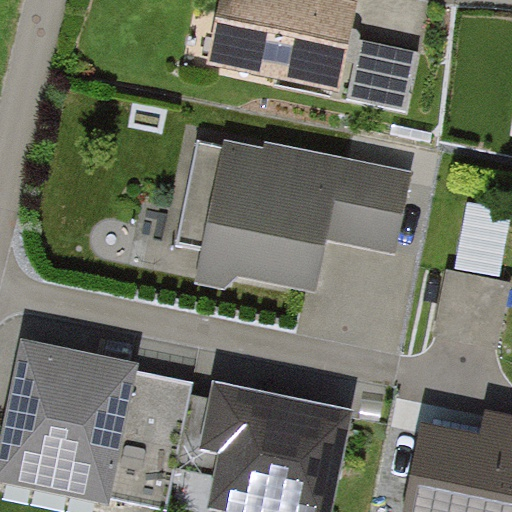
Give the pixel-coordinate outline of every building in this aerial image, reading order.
[(357,2),(348,0),(218,0),(205,67),(337,94),(357,2)] [(421,54),(359,42),(347,99),(409,112),(421,54)] [(412,180),(223,141),(195,277),(314,301),(327,237),(398,252),(412,180)] [(501,274),(511,209),(469,202),(458,267),(501,274)] [(511,282),(446,271),(434,339),(499,350),(511,282)] [(134,366),(15,342),(0,415),(0,477),(107,499),(134,366)] [(335,511),(356,411),(216,383),(192,502),(243,511),(335,511)] [(511,511),(511,443),(421,425),(403,511),(511,511)]
